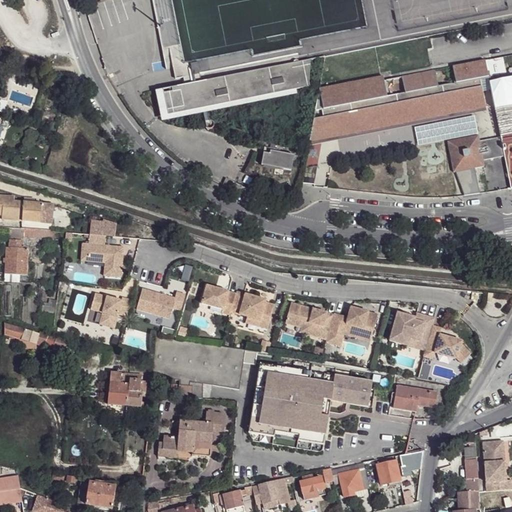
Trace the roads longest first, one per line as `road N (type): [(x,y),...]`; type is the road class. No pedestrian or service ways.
road 1 (unclassified): [(485,235),(300,228),(190,189),(125,127),(98,84),(65,0)]
road 2 (unclassified): [(511,325),(465,411),(434,437)]
